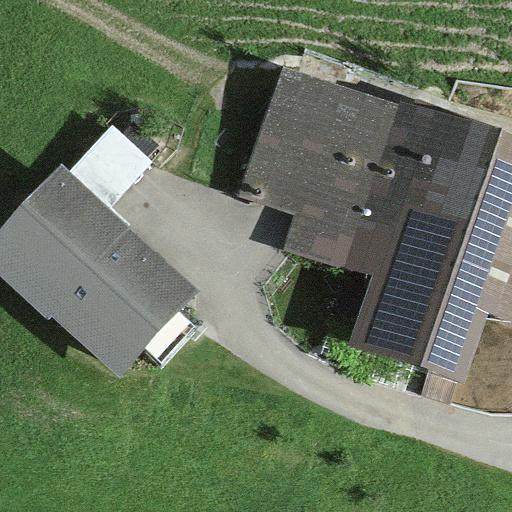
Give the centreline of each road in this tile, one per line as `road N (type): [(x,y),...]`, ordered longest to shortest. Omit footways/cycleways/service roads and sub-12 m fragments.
road 1 (track): [(68,0),(202,73),(335,83),(511,140)]
road 2 (track): [(240,319),(310,381),(374,411),(465,423),(511,412)]
